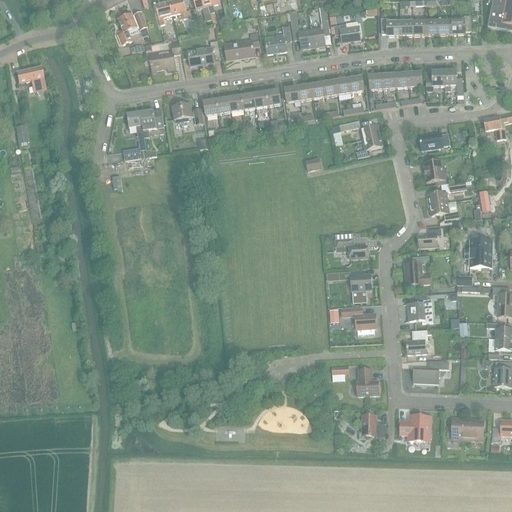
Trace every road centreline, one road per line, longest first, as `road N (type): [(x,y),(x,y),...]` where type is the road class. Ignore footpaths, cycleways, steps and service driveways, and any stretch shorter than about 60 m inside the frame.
road 1 (residential): [(109,99),(378,55),(511,52)]
road 2 (residential): [(391,351),(386,261),(413,223),(400,128),(482,113),(511,85)]
